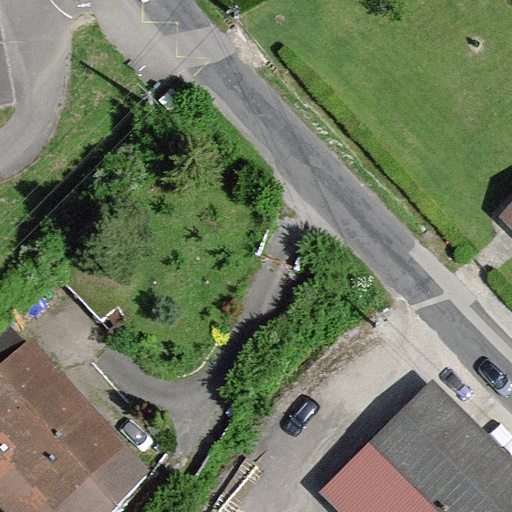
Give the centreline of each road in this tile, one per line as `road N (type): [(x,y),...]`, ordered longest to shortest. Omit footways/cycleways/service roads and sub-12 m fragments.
road 1 (tertiary): [(511,364),(262,117),(163,0)]
road 2 (unclassified): [(35,0),(45,108),(0,161)]
